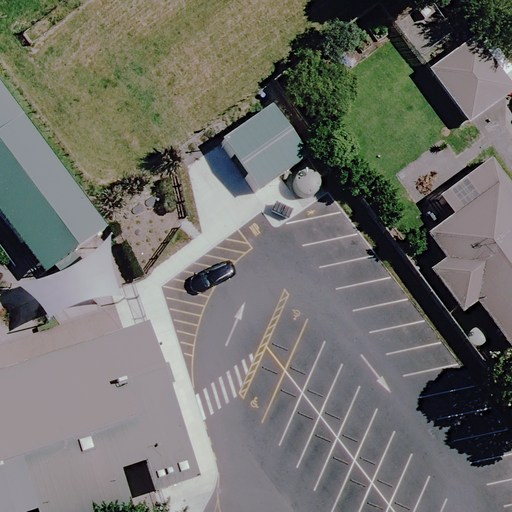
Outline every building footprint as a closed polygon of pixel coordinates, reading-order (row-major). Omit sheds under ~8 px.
[(511,37),(493,51),(479,32),(421,75),(462,131),(511,94),(511,37)] [(114,223),(0,70),(0,208),(47,272),(114,223)] [(217,146),(255,199),(279,182),(302,214),(326,196),(266,111),(217,146)] [(511,187),(509,183),(423,243),(441,268),(427,278),(459,322),(475,310),(511,362),(511,187)] [(156,322),(0,377),(0,511),(91,511),(209,471),(156,322)]
